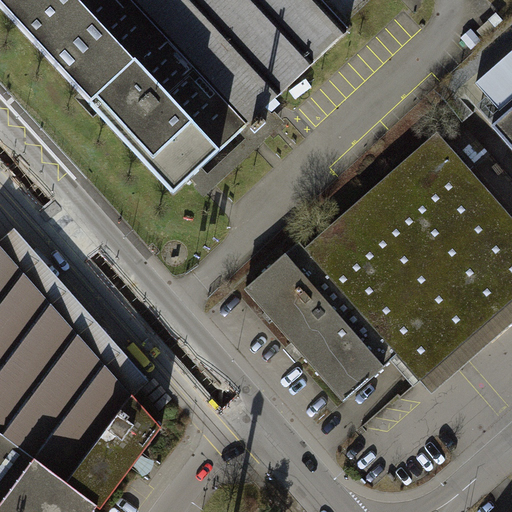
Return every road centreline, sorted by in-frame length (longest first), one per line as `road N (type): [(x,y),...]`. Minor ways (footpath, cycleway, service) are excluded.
road 1 (unclassified): [(239,402),(0,140)]
road 2 (unclassified): [(340,511),(239,402)]
road 3 (unclassified): [(239,402),(160,511)]
